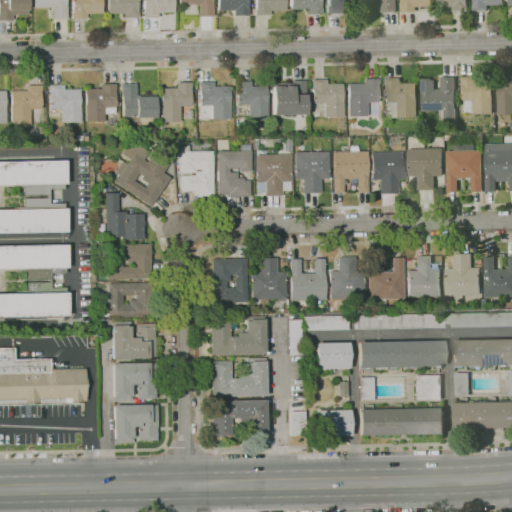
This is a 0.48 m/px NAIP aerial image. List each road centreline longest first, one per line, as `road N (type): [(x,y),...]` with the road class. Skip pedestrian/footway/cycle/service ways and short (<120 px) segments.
road 1 (primary): [(511,462),(0,476)]
road 2 (primary): [(0,502),(511,491)]
road 3 (residential): [(511,45),(0,56)]
road 4 (residential): [(511,221),(182,229)]
road 5 (residential): [(182,229),(185,511)]
